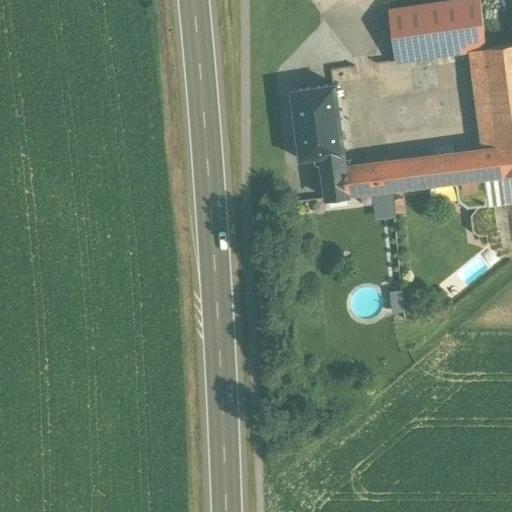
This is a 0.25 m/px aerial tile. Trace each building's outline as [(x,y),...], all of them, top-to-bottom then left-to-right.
[(479,0),(464,0),(389,11),(395,61),(484,49),(485,48),(479,0)] [(511,44),(485,48),(484,49),(496,149),(500,176),(511,174),(511,44)] [(334,86),(292,92),(301,159),(323,156),(343,153),(334,86)] [(345,168),(343,168),(347,195),(483,178),(500,176),(496,149),(345,168)] [(343,153),(323,156),(328,198),(347,195),(343,168),(345,168),(343,153)] [(511,174),(500,176),(483,178),(487,206),(511,202),(511,174)]
